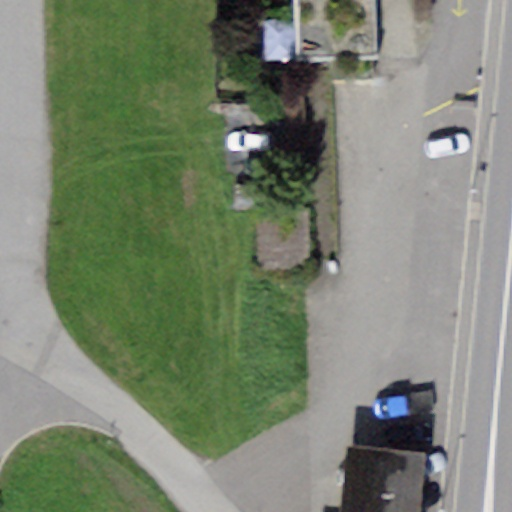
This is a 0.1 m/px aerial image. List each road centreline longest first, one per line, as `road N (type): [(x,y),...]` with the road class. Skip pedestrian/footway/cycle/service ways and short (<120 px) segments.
road 1 (primary): [(511,248),(485,511)]
road 2 (unclassified): [(11,372),(69,392),(205,496),(214,511)]
